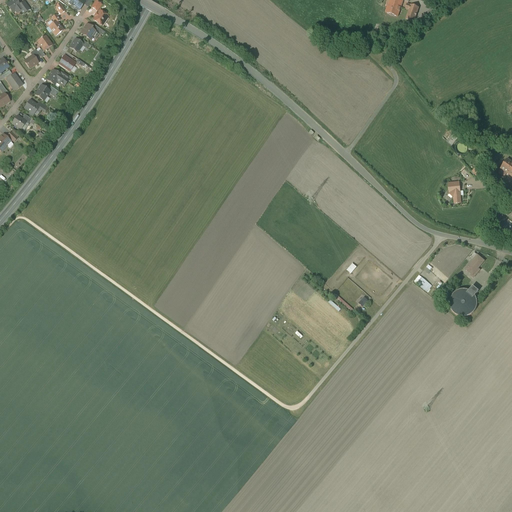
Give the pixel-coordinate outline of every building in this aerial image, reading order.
[(15,0),(14,0),(7,6),(12,13),(17,10),(19,12),(22,10),(20,6),(15,0)] [(85,3),(81,0),(72,0),(70,3),(75,7),(80,10),(85,3)] [(403,0),(389,0),(387,8),(385,13),(398,17),(403,1),(403,0)] [(25,2),(20,6),(22,10),(25,13),(30,9),(25,2)] [(102,6),(96,2),(92,8),(98,12),(102,6)] [(419,8),(407,4),(405,9),(408,10),(408,11),(409,11),(406,19),(414,22),(419,8)] [(60,5),(56,8),(61,14),(65,12),(60,5)] [(108,17),(100,11),(98,15),(97,14),(95,17),(96,17),(94,21),(101,25),(103,21),(104,22),(108,17)] [(55,23),(53,24),(51,21),(47,24),(50,27),(49,27),(56,36),(63,31),(57,23),(60,21),(56,16),(52,18),(55,23)] [(95,30),(88,25),(84,31),(83,30),(81,33),(86,36),(86,37),(90,40),(92,37),(95,33),(96,32),(94,31),(95,30)] [(390,29),(381,25),(379,31),(389,34),(390,29)] [(102,31),(97,27),(95,30),(94,31),(96,32),(95,33),(99,35),(100,34),(102,31)] [(46,36),(37,43),(44,52),(53,46),(46,36)] [(81,44),(76,40),(70,48),(77,53),(82,46),(83,45),(81,44)] [(90,45),(84,41),(81,44),(83,45),(82,46),(87,49),(90,45)] [(37,53),(36,50),(31,54),(32,56),(33,56),(36,60),(40,56),(37,53)] [(32,56),(24,62),(30,69),(38,63),(36,60),(33,56),(32,56)] [(76,64),(64,56),(59,64),(70,72),(76,64)] [(3,60),(1,62),(0,61),(0,71),(1,73),(8,67),(6,64),(7,64),(5,62),(3,60)] [(9,71),(2,76),(4,79),(11,74),(9,71)] [(53,71),(47,80),(55,86),(54,85),(56,82),(57,82),(60,78),(61,76),(60,76),(53,71)] [(69,77),(63,72),(60,76),(61,76),(60,78),(66,82),(67,80),(69,77)] [(23,86),(14,75),(7,80),(15,91),(23,86)] [(66,82),(60,78),(57,82),(56,82),(54,85),(55,86),(58,88),(60,84),(59,83),(64,86),(68,81),(67,80),(66,82)] [(48,91),(42,86),(35,95),(43,101),(49,94),(50,92),(48,91)] [(58,92),(51,87),(48,91),(50,92),(49,94),(54,98),(58,92)] [(3,95),(0,97),(0,107),(0,108),(10,102),(4,93),(2,94),(3,95)] [(37,106),(30,102),(30,101),(25,109),(30,112),(29,114),(33,117),(39,108),(43,111),(46,107),(39,102),(37,106)] [(32,120),(25,115),(22,120),(26,123),(28,125),(32,120)] [(22,120),(17,117),(12,124),(21,130),(26,123),(22,120)] [(17,139),(11,133),(8,136),(14,143),(17,139)] [(4,135),(0,138),(0,150),(1,152),(8,145),(7,144),(9,141),(4,135)] [(467,152),(467,149),(467,147),(465,145),(463,144),(461,143),(459,144),(457,145),(456,147),(455,149),(456,152),(457,154),(459,155),(461,155),(464,155),(466,154),(467,152)] [(511,162),(507,159),(500,169),(511,177),(511,162)] [(483,175),(477,168),(473,172),(479,179),(483,175)] [(459,186),(454,187),(454,184),(448,184),(449,195),(452,197),(454,197),(454,204),(461,203),(460,198),(459,198),(459,197),(460,196),(459,186)] [(477,256),(465,270),(471,275),(472,276),(478,269),(484,262),(477,256)] [(478,269),(472,276),(471,275),(470,276),(473,278),(480,271),(478,269)] [(479,292),(473,287),(469,291),(471,292),(472,293),(473,294),(474,295),(475,296),(479,292)] [(477,301),(475,296),(474,295),(473,294),(472,293),(471,292),(469,291),(464,290),(459,291),(454,294),(451,298),(450,303),(450,308),(453,312),(457,316),(462,317),(467,317),(472,315),(475,311),(477,306),(477,301)] [(356,313),(337,296),(336,298),(354,314),(356,313)] [(364,299),(359,304),(362,307),(368,302),(364,299)] [(341,311),(330,301),(328,304),(339,313),(341,311)]
